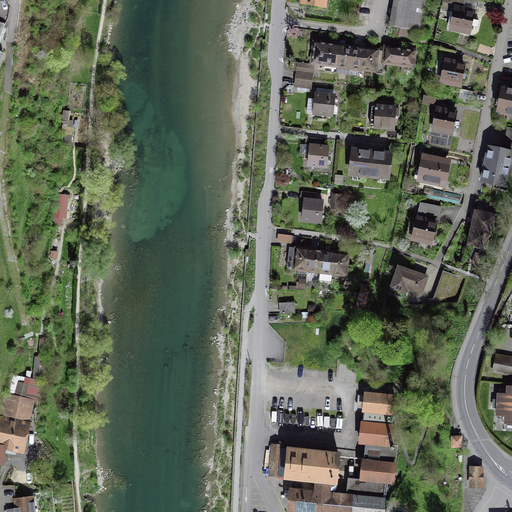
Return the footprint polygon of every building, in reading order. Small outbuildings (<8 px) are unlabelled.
[(301,0),(301,6),(327,10),(328,0),(301,0)] [(425,0),(394,0),(390,28),(393,29),(392,36),(409,39),(410,32),(420,33),(425,0)] [(450,33),(471,37),(476,11),(464,9),(465,0),(444,0),(442,10),(454,12),(450,33)] [(310,66),(314,67),(377,74),(378,70),(381,70),(381,66),(415,70),(417,50),(384,46),(383,53),(380,53),(380,50),(313,42),(310,64),(310,66)] [(445,60),(440,85),(462,89),(467,64),(445,60)] [(297,63),(294,88),(312,90),(314,67),(310,66),(310,64),(297,63)] [(511,90),(503,89),(497,116),(511,118),(511,90)] [(315,94),(313,117),(334,119),(336,96),(315,94)] [(425,97),(423,106),(435,107),(436,98),(425,97)] [(409,98),(408,106),(415,107),(416,99),(409,98)] [(375,128),(375,131),(396,133),(397,107),(376,106),(376,108),(372,108),(371,128),(375,128)] [(437,108),(432,134),(453,139),(459,112),(437,108)] [(70,111),(63,110),(62,119),(66,120),(66,127),(73,128),(74,120),(69,120),(70,111)] [(485,167),(481,185),(510,191),(511,183),(511,128),(507,128),(502,151),(489,148),(485,167)] [(309,157),(307,169),(328,171),(330,148),(321,147),(321,139),(305,138),(304,145),(310,146),(309,157)] [(352,150),(350,179),(391,183),(393,154),(373,152),(352,150)] [(423,156),(417,184),(446,189),(449,175),(452,161),(423,156)] [(335,177),(335,184),(344,185),(344,177),(335,177)] [(425,189),(423,199),(459,206),(461,196),(445,192),(425,189)] [(303,212),(302,224),(322,226),(325,202),(316,201),(317,194),(301,193),(300,199),(304,200),(303,212)] [(68,195),(55,194),(52,225),(62,226),(63,219),(66,219),(68,195)] [(332,195),(330,210),(350,212),(352,196),(332,195)] [(415,216),(409,244),(433,249),(438,228),(442,208),(421,204),(418,217),(415,216)] [(472,229),(469,246),(489,250),(496,216),(475,212),(472,229)] [(278,235),(277,243),(292,245),(293,237),(278,235)] [(292,271),(292,273),(349,279),(351,255),(343,255),(328,253),(313,251),(297,249),(290,249),(287,270),(292,271)] [(398,268),(390,292),(408,298),(410,292),(424,297),(430,278),(414,273),(398,268)] [(438,284),(448,288),(448,289),(459,294),(465,278),(444,269),(438,284)] [(289,286),(289,291),(306,291),(306,280),(297,279),(296,286),(289,286)] [(280,315),(295,315),(295,303),(287,304),(280,304),(280,315)] [(305,313),(305,319),(311,319),(311,313),(315,313),(315,306),(308,306),(308,313),(305,313)] [(33,376),(44,377),(46,356),(36,355),(33,376)] [(495,363),(494,371),(511,374),(511,359),(497,356),(495,363)] [(16,375),(16,394),(39,394),(39,376),(16,375)] [(511,383),(510,383),(510,390),(499,389),(498,401),(495,401),(494,407),(498,407),(497,419),(508,419),(508,420),(511,419),(511,383)] [(4,413),(33,414),(34,395),(4,394),(4,413)] [(362,423),(395,426),(393,418),(394,410),(393,410),(395,397),(366,394),(365,402),(362,423)] [(7,448),(26,452),(31,423),(0,417),(0,462),(4,464),(7,448)] [(395,426),(362,423),(360,442),(365,443),(361,479),(348,478),(346,496),(334,495),(334,494),(331,493),(331,495),(328,494),(329,482),(335,482),(338,454),(310,451),(310,452),(302,451),(302,450),(291,449),(282,448),(282,446),(273,445),(270,475),(279,476),(288,477),(299,478),(307,479),(317,480),(316,493),(291,491),(291,500),(290,509),(303,511),(385,511),(387,500),(386,500),(394,486),(395,476),(393,476),(394,464),(395,464),(397,443),(395,426)] [(451,436),(452,447),(462,447),(462,436),(451,436)] [(471,468),(470,486),(481,486),(481,468),(471,468)] [(478,494),(478,487),(471,487),(470,502),(478,502),(478,494)] [(36,511),(34,496),(13,499),(14,511),(36,511)]
